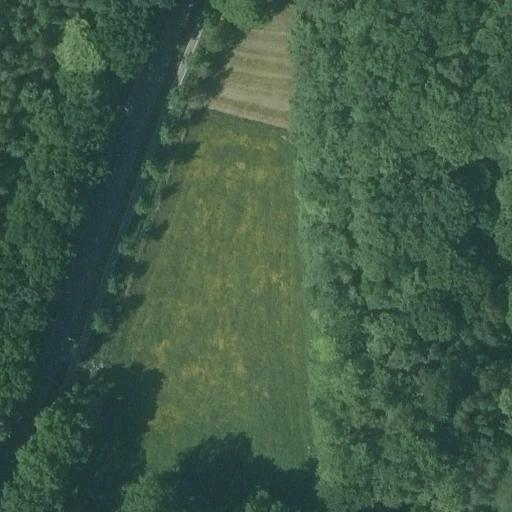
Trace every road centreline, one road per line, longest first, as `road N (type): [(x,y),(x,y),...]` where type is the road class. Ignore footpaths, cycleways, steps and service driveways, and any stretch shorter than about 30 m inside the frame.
road 1 (track): [(349,0),(384,511)]
road 2 (secondary): [(0,470),(181,0)]
